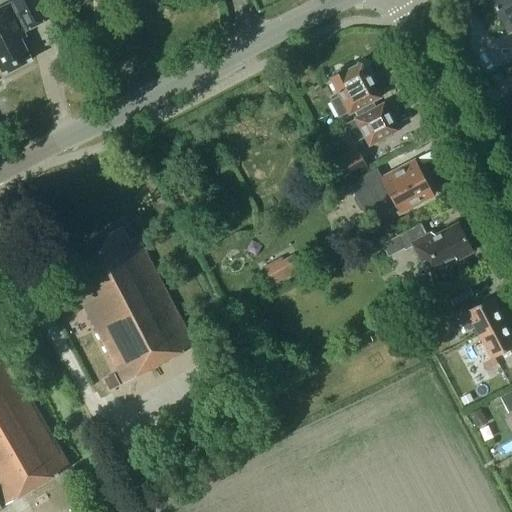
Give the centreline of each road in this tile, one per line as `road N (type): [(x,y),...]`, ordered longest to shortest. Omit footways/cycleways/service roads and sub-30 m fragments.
road 1 (tertiary): [(0,174),(343,0)]
road 2 (unclassified): [(511,222),(393,0)]
